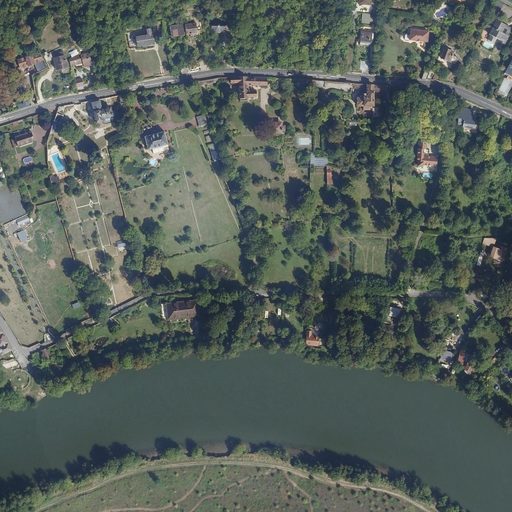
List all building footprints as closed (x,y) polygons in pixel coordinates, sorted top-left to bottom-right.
[(502,5),(495,2),(492,10),(496,12),(498,13),(502,5)] [(370,23),(370,13),(362,13),(361,23),(370,23)] [(214,19),(210,23),(210,29),(215,32),(221,32),(224,27),(228,28),(229,26),(229,22),(227,21),(224,22),(219,18),(214,19)] [(494,46),(501,50),(507,37),(505,36),(504,35),(500,34),(502,29),(504,26),(495,22),(487,36),(496,40),(494,46)] [(195,23),(185,24),(187,35),(190,34),(197,34),(195,23)] [(184,33),(182,25),(170,27),(172,35),(184,33)] [(142,47),(142,49),(155,46),(153,34),(152,34),(151,29),(146,29),(146,35),(139,36),(142,47)] [(410,39),(428,42),(429,31),(411,29),(410,34),(407,34),(405,35),(405,38),(406,40),(409,40),(410,39)] [(362,38),(373,39),(374,32),(363,31),(362,38)] [(453,52),(444,49),(440,57),(441,59),(444,61),(445,60),(449,62),(450,63),(453,64),(454,63),(454,64),(457,58),(452,56),(453,52)] [(60,56),(59,52),(53,54),(54,58),(57,69),(67,66),(64,55),(63,55),(60,56)] [(17,60),(20,69),(34,64),(43,60),(39,53),(17,60)] [(80,53),(69,58),(70,66),(82,63),(83,68),(93,66),(89,53),(80,55),(80,53)] [(34,64),(38,72),(47,68),(43,60),(34,64)] [(362,74),(368,75),(369,68),(370,68),(371,61),(361,60),(359,73),(362,73),(362,74)] [(181,74),(189,72),(188,65),(180,66),(181,74)] [(147,70),(149,80),(155,78),(154,72),(154,73),(153,69),(147,70)] [(140,71),(142,81),(149,80),(147,70),(140,71)] [(266,77),(230,77),(230,83),(238,83),(238,88),(238,95),(238,100),(246,100),(246,97),(254,97),(254,90),(251,90),(251,85),(260,85),(260,83),(266,83),(266,77)] [(81,78),(74,80),(75,87),(82,85),(81,78)] [(315,90),(315,86),(315,80),(306,80),(306,90),(315,90)] [(372,92),(372,84),(366,84),(365,89),(365,93),(362,93),(359,96),(360,98),(358,98),(357,98),(357,106),(363,106),(368,106),(372,106),(372,100),(374,100),(374,96),(372,96),(372,92)] [(389,92),(389,86),(372,84),(372,92),(389,92)] [(100,105),(99,99),(89,101),(90,103),(95,123),(102,121),(102,120),(101,118),(106,117),(111,116),(111,115),(109,107),(101,109),(100,105)] [(102,120),(102,121),(112,118),(114,117),(111,107),(109,107),(111,115),(111,116),(111,117),(107,119),(102,120)] [(469,117),(469,110),(460,109),(454,118),(456,119),(456,125),(461,125),(461,127),(473,128),(474,125),(476,124),(473,117),(469,117)] [(63,115),(56,113),(53,121),(59,123),(60,124),(63,115)] [(207,125),(204,116),(196,118),(199,127),(207,125)] [(59,123),(53,121),(50,131),(56,133),(59,123)] [(280,126),(267,127),(267,135),(281,134),(280,127),(280,126)] [(35,140),(32,131),(16,137),(19,146),(35,140)] [(152,149),(164,146),(168,145),(164,132),(145,137),(148,150),(152,149)] [(425,141),(417,140),(416,148),(415,161),(416,161),(415,165),(420,166),(421,164),(434,166),(435,157),(421,156),(422,149),(424,149),(425,141)] [(165,151),(164,146),(152,149),(154,154),(165,151)] [(219,159),(217,151),(210,153),(213,162),(216,161),(215,160),(219,159)] [(66,181),(64,176),(56,180),(59,185),(66,181)] [(27,215),(16,220),(18,225),(30,221),(27,215)] [(24,230),(17,233),(21,242),(28,239),(24,230)] [(489,253),(491,253),(493,246),(495,240),(484,239),(483,243),(491,246),(489,253)] [(496,256),(495,259),(500,261),(504,249),(501,248),(501,249),(496,247),(493,255),(496,256)] [(198,309),(197,305),(197,300),(165,305),(167,320),(199,315),(198,309)] [(398,316),(399,309),(386,306),(385,315),(392,316),(392,315),(398,316)] [(0,354),(1,355),(11,350),(3,332),(0,327),(0,354)] [(47,347),(40,350),(45,359),(51,356),(47,347)] [(478,352),(471,349),(469,353),(471,354),(470,355),(472,356),(466,369),(471,371),(478,357),(476,356),(478,352)] [(460,351),(456,365),(461,367),(465,352),(460,351)] [(495,366),(495,365),(500,360),(496,357),(491,362),(495,366)]
